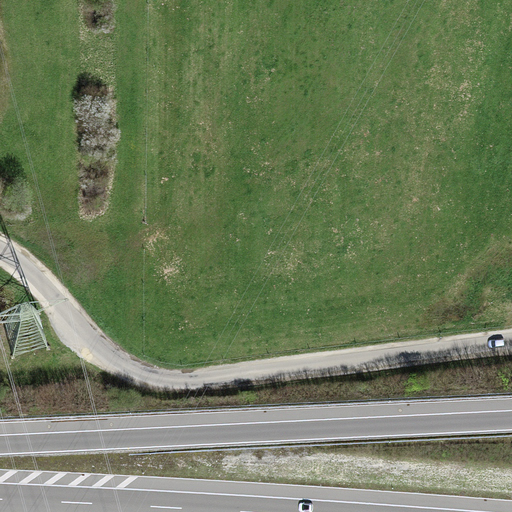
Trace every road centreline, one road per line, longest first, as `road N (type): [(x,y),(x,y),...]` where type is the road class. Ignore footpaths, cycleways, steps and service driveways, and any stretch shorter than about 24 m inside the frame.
road 1 (tertiary): [(511,341),(156,380),(112,358),(0,248)]
road 2 (motorway): [(511,418),(0,443)]
road 3 (motorway): [(248,511),(0,499)]
